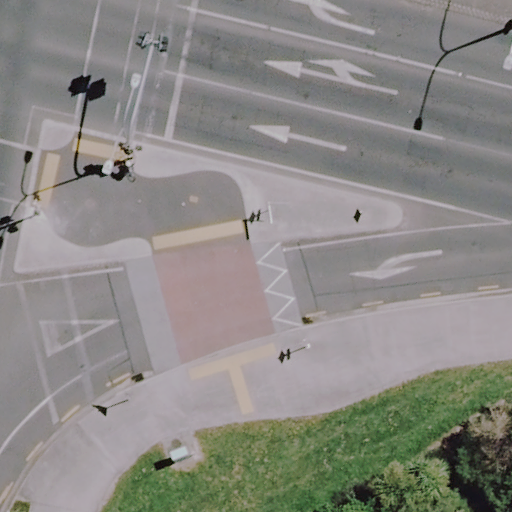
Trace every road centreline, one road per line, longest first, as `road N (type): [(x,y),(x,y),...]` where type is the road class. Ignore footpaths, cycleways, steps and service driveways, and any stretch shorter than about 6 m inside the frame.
road 1 (primary): [(511,250),(215,297),(36,346),(0,378)]
road 2 (secondary): [(511,119),(124,20),(11,0)]
